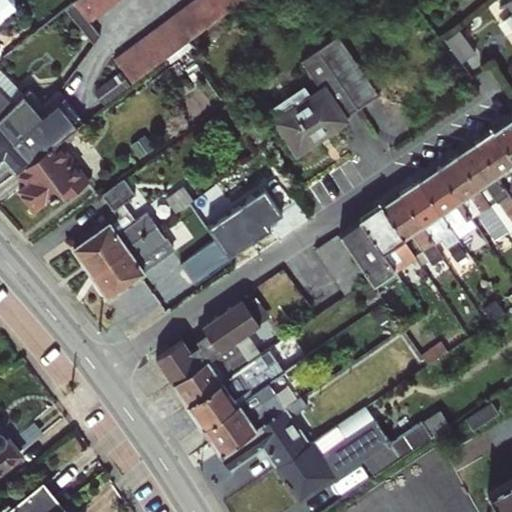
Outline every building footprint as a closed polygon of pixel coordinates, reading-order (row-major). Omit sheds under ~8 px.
[(95,12),(113,0),(66,0),(95,41),(108,31),(95,12)] [(191,0),(115,50),(133,76),(247,0),(191,0)] [(511,0),(506,0),(496,7),(498,10),(503,7),(508,14),(497,23),(511,44),(511,0)] [(448,35),(462,58),(476,49),(463,26),(448,35)] [(377,94),(337,35),(300,60),(318,86),(309,92),(303,84),(266,110),(296,154),(349,119),(346,115),(377,94)] [(0,116),(24,93),(0,69),(0,116)] [(24,93),(0,116),(0,159),(3,158),(14,171),(60,140),(76,126),(57,102),(64,96),(61,92),(58,89),(42,103),(30,89),(24,93)] [(511,115),(493,128),(511,157),(511,115)] [(474,141),(511,195),(511,194),(511,157),(493,128),(474,141)] [(60,140),(14,171),(22,181),(15,188),(32,210),(60,190),(66,195),(88,180),(60,140)] [(456,153),(507,231),(511,236),(511,196),(511,195),(474,141),(456,153)] [(435,167),(471,216),(476,213),(495,238),(507,231),(456,153),(435,167)] [(417,180),(459,238),(476,225),(471,216),(435,167),(417,180)] [(89,271),(155,224),(146,211),(135,219),(122,202),(133,192),(123,177),(102,193),(116,215),(72,246),(89,271)] [(230,259),(224,250),(286,211),(266,180),(235,200),(222,179),(190,199),(214,237),(181,258),(196,281),(230,259)] [(398,192),(435,243),(440,239),(452,254),(463,245),(459,238),(417,180),(398,192)] [(168,192),(177,208),(195,198),(187,182),(168,192)] [(380,205),(408,246),(421,265),(440,252),(435,243),(398,192),(380,205)] [(359,219),(389,260),(408,246),(380,205),(359,219)] [(389,260),(359,219),(313,250),(344,294),(370,279),(380,291),(397,280),(389,260)] [(155,224),(89,271),(107,296),(174,248),(155,224)] [(172,381),(259,323),(242,298),(202,324),(205,331),(195,339),(197,344),(190,348),(182,337),(155,356),(172,381)] [(186,402),(261,353),(278,340),(268,328),(265,330),(259,323),(172,381),(186,402)] [(203,426),(268,381),(318,346),(313,339),(294,351),(290,347),(267,362),(261,353),(186,402),(203,426)] [(219,449),(284,405),(268,381),(203,426),(219,449)] [(284,405),(219,449),(230,466),(262,447),(275,466),(308,442),(291,415),(306,404),(300,395),(284,405)] [(308,442),(275,466),(299,499),(359,460),(362,459),(374,474),(446,422),(438,409),(391,439),(373,417),(333,444),(325,433),(308,442)] [(0,470),(20,454),(9,440),(4,444),(3,441),(4,436),(1,434),(0,433),(0,470)] [(511,511),(511,477),(487,492),(497,511),(511,511)] [(57,511),(63,507),(43,484),(10,511),(57,511)]
